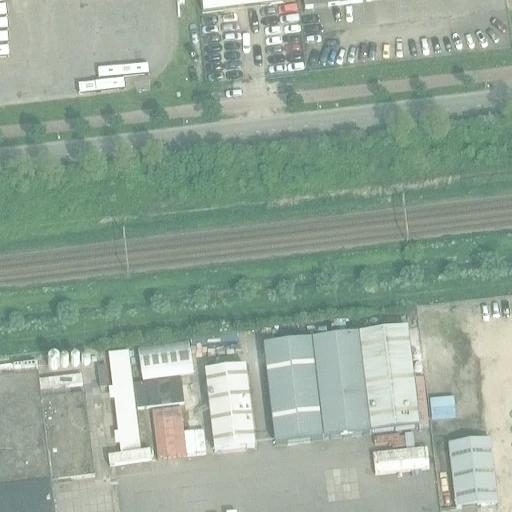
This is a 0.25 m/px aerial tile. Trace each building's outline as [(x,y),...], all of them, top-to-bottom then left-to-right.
[(284,0),(199,0),(202,13),(285,3),(284,0)] [(302,0),(304,9),(382,0),(302,0)] [(274,446),(418,429),(406,330),(263,347),(274,446)] [(144,346),(0,362),(0,511),(105,511),(178,504),(173,463),(158,465),(144,346)] [(254,449),(244,368),(204,373),(213,453),(254,449)] [(446,426),(448,446),(456,510),(497,505),(489,441),(478,442),(475,423),(446,426)]
